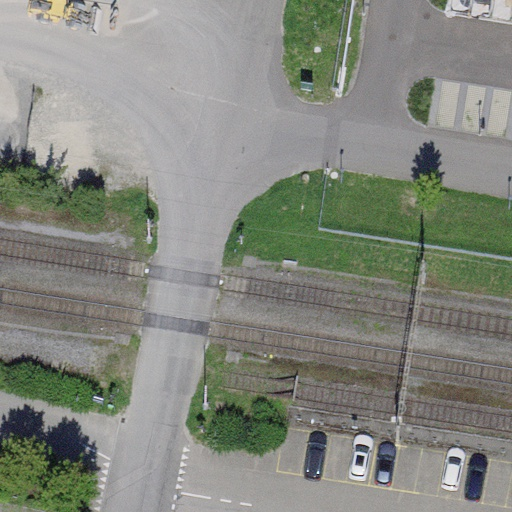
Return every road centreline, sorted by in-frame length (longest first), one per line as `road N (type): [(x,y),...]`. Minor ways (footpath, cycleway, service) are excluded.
road 1 (residential): [(310,511),(147,486)]
road 2 (residential): [(147,486),(0,418)]
